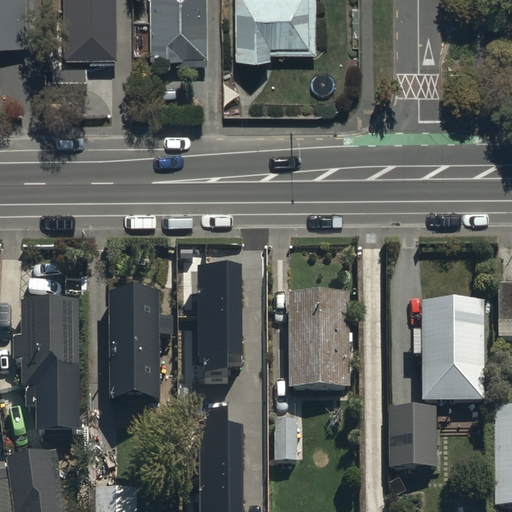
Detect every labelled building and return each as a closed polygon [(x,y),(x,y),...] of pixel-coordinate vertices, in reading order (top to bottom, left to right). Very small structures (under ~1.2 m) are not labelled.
[(0,0),(0,52),(25,53),(24,0),(0,0)] [(115,0),(61,0),(61,64),(88,64),(88,68),(112,68),(112,62),(115,62),(115,0)] [(204,70),(204,0),(149,0),(149,65),(174,65),(174,69),(204,70)] [(313,58),(313,0),(233,0),(233,65),(268,65),(268,58),(313,58)] [(385,250),(363,249),(361,511),(392,511),(392,497),(386,489),(385,250)] [(511,290),(498,290),(498,345),(511,345),(511,290)] [(141,303),(105,304),(105,364),(102,364),(103,395),(110,395),(110,429),(138,428),(138,420),(148,420),(147,401),(138,401),(138,396),(168,396),(166,309),(142,310),(141,303)] [(228,303),(192,303),(192,395),(196,395),(196,428),(225,428),(225,396),(253,396),(253,308),(228,308),(228,303)] [(350,304),(287,304),(288,399),(350,399),(350,304)] [(22,314),(22,348),(13,348),(14,372),(22,371),(23,398),(28,397),(28,411),(78,410),(77,399),(81,399),(80,313),(22,314)] [(484,313),(423,313),(422,413),(484,413),(484,313)] [(437,415),(390,416),(391,478),(438,478),(437,415)] [(511,511),(511,417),(494,418),(494,511),(511,511)] [(298,428),(274,428),(274,470),(298,470),(298,428)] [(265,431),(233,431),(232,502),(264,502),(265,431)] [(63,511),(57,459),(7,465),(12,511),(63,511)] [(11,511),(5,468),(0,468),(0,511),(11,511)] [(95,497),(88,497),(88,511),(137,511),(137,496),(119,496),(119,489),(96,489),(96,497),(95,497)]
